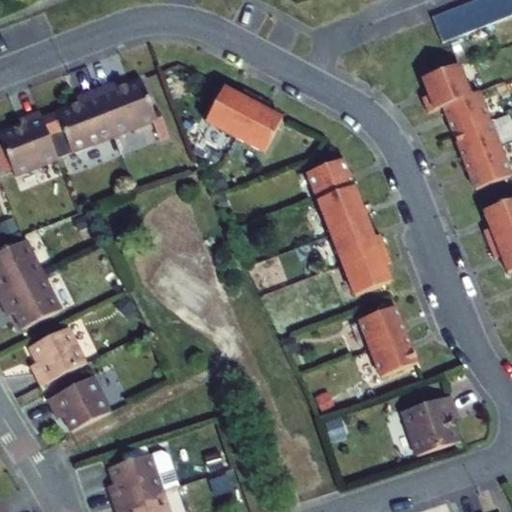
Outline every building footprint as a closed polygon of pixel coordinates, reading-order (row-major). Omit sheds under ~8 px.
[(493,25),(482,0),(480,0),(470,4),(480,29),(493,25)] [(505,20),(497,0),(482,0),(493,25),(505,20)] [(511,17),(511,2),(511,0),(497,0),(505,20),(511,17)] [(480,29),(470,4),(457,9),(467,35),(480,29)] [(467,35),(457,9),(445,14),(455,40),(467,35)] [(455,40),(445,14),(432,19),(442,44),(455,40)] [(428,114),(443,108),(471,97),(458,66),(423,80),(429,97),(422,100),(428,114)] [(109,85),(95,91),(114,139),(151,124),(157,142),(168,138),(158,113),(153,115),(140,81),(118,89),(112,92),(109,85)] [(109,85),(112,92),(118,89),(115,83),(109,85)] [(240,97),(224,89),(206,123),(235,139),(257,98),(243,91),(240,97)] [(114,139),(95,91),(81,96),(84,103),(78,105),(56,114),(60,125),(69,149),(72,155),(114,139)] [(471,97),(443,108),(454,136),(490,122),(479,94),(471,97)] [(78,105),(84,103),(81,96),(75,99),(78,105)] [(264,154),(282,120),(267,112),(270,105),(257,98),(235,139),(264,154)] [(57,161),(39,113),(25,118),(27,125),(21,127),(0,135),(0,138),(4,148),(13,171),(15,177),(57,161)] [(21,127),(27,125),(25,118),(19,120),(21,127)] [(490,122),(454,136),(465,163),(501,149),(490,122)] [(62,152),(69,149),(60,125),(52,128),(62,152)] [(13,171),(4,148),(0,149),(0,164),(4,175),(13,171)] [(511,177),(501,149),(465,163),(476,191),(511,177)] [(216,165),(220,157),(209,151),(205,159),(216,165)] [(317,203),(353,189),(343,161),(307,174),(317,203)] [(217,194),(227,188),(218,175),(209,181),(217,194)] [(366,222),(353,189),(317,203),(330,236),(366,222)] [(222,210),(230,207),(226,197),(218,200),(222,210)] [(489,246),(511,237),(511,201),(484,213),(491,230),(484,232),(489,246)] [(86,217),(74,221),(78,232),(89,228),(86,217)] [(16,230),(13,221),(2,225),(5,234),(16,230)] [(342,267),(385,250),(380,236),(373,239),(366,222),(330,236),(342,267)] [(502,257),(508,274),(511,272),(511,237),(489,246),(495,260),(502,257)] [(0,298),(44,277),(26,242),(0,254),(0,298)] [(354,297),(390,283),(384,267),(390,264),(385,250),(342,267),(354,297)] [(95,259),(101,273),(110,269),(103,255),(95,259)] [(44,277),(0,298),(0,303),(5,313),(11,310),(14,316),(22,331),(61,311),(44,277)] [(115,308),(126,318),(135,308),(124,298),(115,308)] [(406,337),(395,309),(359,322),(370,351),(406,337)] [(14,316),(11,310),(5,313),(8,319),(14,316)] [(33,374),(40,388),(86,365),(69,330),(29,350),(37,365),(40,371),(33,374)] [(381,379),(417,365),(406,337),(370,351),(381,379)] [(296,350),(292,338),(285,341),(289,353),(296,350)] [(33,374),(40,371),(37,365),(31,368),(33,374)] [(59,395),(76,387),(71,377),(54,386),(59,395)] [(59,395),(47,402),(53,415),(59,412),(62,418),(70,434),(110,413),(93,379),(76,387),(59,395)] [(402,414),(417,458),(459,444),(451,421),(449,415),(456,413),(451,398),(402,414)] [(62,418),(59,412),(53,415),(56,421),(62,418)] [(458,419),(456,413),(449,415),(451,421),(458,419)] [(345,438),(339,419),(325,424),(330,442),(345,438)] [(223,467),(220,453),(207,457),(210,470),(223,467)] [(150,456),(109,470),(114,487),(116,493),(109,495),(114,509),(163,493),(177,489),(167,458),(160,454),(151,457),(150,456)] [(116,493),(114,487),(107,489),(109,495),(116,493)] [(168,511),(163,493),(114,509),(114,511),(168,511)]
